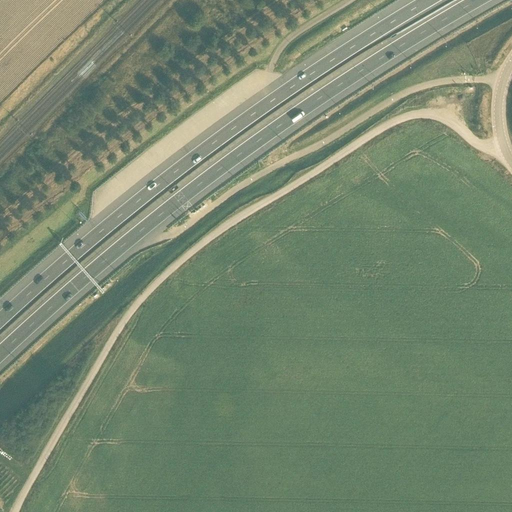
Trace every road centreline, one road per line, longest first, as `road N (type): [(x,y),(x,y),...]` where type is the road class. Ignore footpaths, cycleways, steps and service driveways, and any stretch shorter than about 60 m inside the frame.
road 1 (track): [(12,511),(134,304),(241,214),(410,115),(444,116),(480,146),(503,151)]
road 2 (motorway): [(0,355),(229,162),(480,0)]
road 3 (motorway): [(429,0),(216,140),(0,320)]
